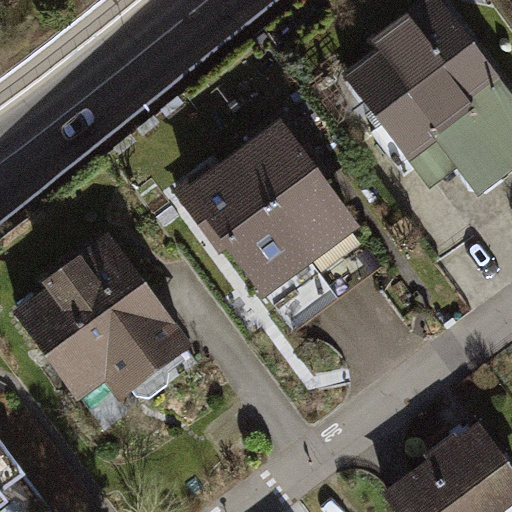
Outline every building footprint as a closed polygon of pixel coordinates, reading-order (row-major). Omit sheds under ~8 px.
[(416,0),(336,64),(421,171),(511,98),(511,97),(434,0),(416,0)] [(227,148),(304,256),(347,225),(271,117),(227,148)] [(179,182),(256,290),(304,256),(227,148),(179,182)] [(12,313),(77,401),(114,374),(129,394),(187,351),(107,242),(12,313)] [(384,488),(401,511),(491,511),(511,497),(511,472),(475,422),(384,488)] [(0,511),(44,511),(0,451),(0,511)]
